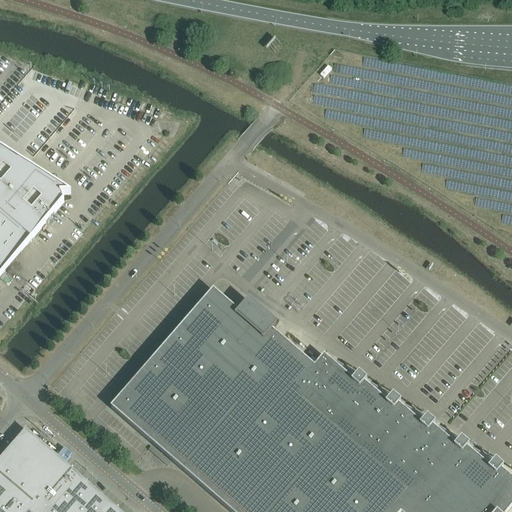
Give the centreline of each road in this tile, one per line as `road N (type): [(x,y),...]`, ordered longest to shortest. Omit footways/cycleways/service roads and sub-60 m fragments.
road 1 (unclassified): [(23,398),(275,108)]
road 2 (primary): [(184,0),(384,37),(511,48)]
road 3 (unclassified): [(156,511),(23,398)]
